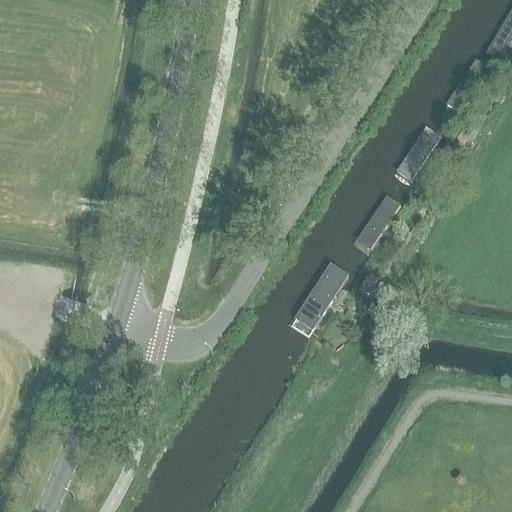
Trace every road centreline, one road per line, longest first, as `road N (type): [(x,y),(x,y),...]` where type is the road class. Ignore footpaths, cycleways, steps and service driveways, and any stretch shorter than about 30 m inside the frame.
road 1 (unclassified): [(114,329),(187,344),(226,314),(423,0)]
road 2 (secondary): [(114,329),(169,106),(186,0)]
road 3 (secondary): [(48,511),(114,329)]
